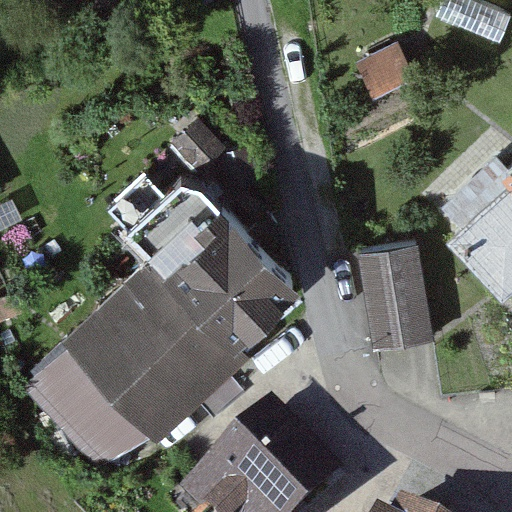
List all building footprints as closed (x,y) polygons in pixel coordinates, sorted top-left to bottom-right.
[(511,176),(451,236),(511,297),(511,176)] [(213,208),(46,371),(124,451),(292,288),(213,208)] [(419,247),(362,254),(374,346),(431,339),(419,247)] [(296,511),(344,464),(273,393),(180,485),(200,505),(192,511),(296,511)] [(440,511),(401,491),(392,508),(378,500),(371,511),(440,511)]
